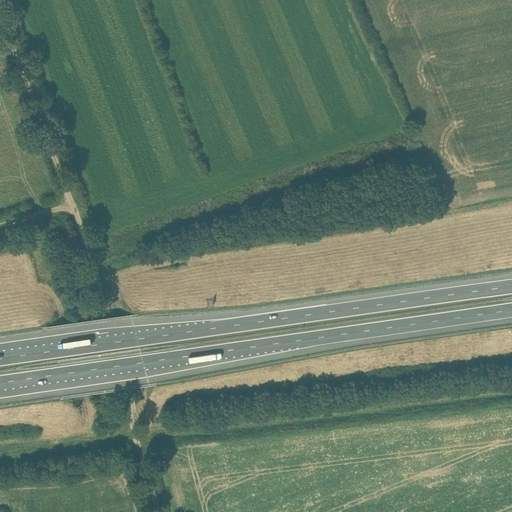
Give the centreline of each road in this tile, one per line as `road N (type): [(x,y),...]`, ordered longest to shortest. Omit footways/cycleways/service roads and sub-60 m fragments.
road 1 (track): [(156,511),(87,245),(0,17)]
road 2 (motorway): [(0,382),(511,310)]
road 3 (motorway): [(511,287),(0,359)]
